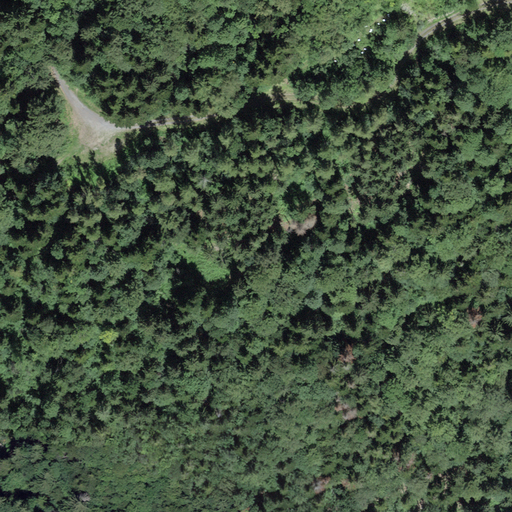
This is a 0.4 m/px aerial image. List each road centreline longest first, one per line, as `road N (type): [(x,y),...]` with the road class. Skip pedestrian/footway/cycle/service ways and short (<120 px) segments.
road 1 (track): [(511,3),(422,37),(381,94),(105,129),(73,100),(42,0)]
road 2 (track): [(388,18),(272,79),(235,102),(235,110)]
